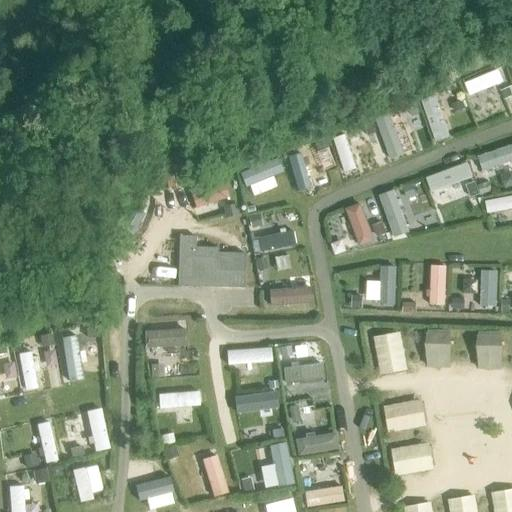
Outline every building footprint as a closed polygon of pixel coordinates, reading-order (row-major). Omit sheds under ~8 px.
[(500,69),(465,79),(469,93),(504,83),(500,69)] [(507,88),(500,91),(504,100),(511,97),(507,88)] [(422,98),(435,141),(452,136),(438,93),(422,98)] [(461,102),(452,105),(455,113),(464,110),(461,102)] [(392,159),(407,153),(390,111),(375,117),(392,159)] [(371,124),(364,127),(367,137),(375,134),(371,124)] [(325,142),(314,146),(316,153),(328,148),(325,142)] [(482,169),(511,161),(511,143),(478,152),(482,169)] [(301,151),(288,155),(298,190),(311,186),(301,151)] [(276,185),(272,176),(284,171),(278,156),(241,171),(252,196),(276,185)] [(474,182),(466,185),(470,197),(479,194),(474,182)] [(488,182),(477,186),(480,194),(491,190),(488,182)] [(410,184),(403,187),(407,199),(415,196),(410,184)] [(393,236),(409,231),(395,188),(379,193),(393,236)] [(511,195),(486,198),(487,210),(511,208),(511,195)] [(366,201),(349,205),(356,245),(373,241),(366,201)] [(233,205),(222,207),(224,219),(236,216),(233,205)] [(255,216),(248,218),(250,229),(258,227),(255,216)] [(381,223),(373,226),(377,237),(385,234),(381,223)] [(294,230),(259,236),(262,252),(297,247),(294,230)] [(194,238),(178,237),(176,287),(242,289),(243,255),(217,254),(217,249),(194,248),(194,238)] [(264,259),(255,261),(257,272),(266,270),(264,259)] [(432,263),(431,304),(447,304),(448,264),(432,263)] [(397,304),(398,265),(382,264),(381,303),(397,304)] [(498,306),(499,269),(482,268),(481,306),(498,306)] [(269,287),(269,304),(312,303),(312,286),(269,287)] [(351,296),(350,308),(358,308),(359,296),(351,296)] [(462,299),(452,299),(452,310),(462,310),(462,299)] [(403,303),(403,312),(415,312),(415,303),(403,303)] [(186,327),(144,328),(145,347),(187,346),(186,327)] [(450,366),(452,329),(428,327),(426,365),(450,366)] [(63,381),(82,379),(77,328),(59,330),(63,381)] [(400,330),(373,336),(381,374),(408,368),(400,330)] [(502,367),(503,331),(479,330),(478,366),(502,367)] [(51,336),(39,338),(40,346),(52,344),(51,336)] [(272,362),(272,347),(227,348),(227,363),(272,362)] [(290,347),(280,348),(281,358),(291,357),(290,347)] [(16,354),(28,390),(43,384),(31,349),(16,354)] [(162,366),(150,366),(151,378),(163,377),(162,366)] [(278,381),(268,383),(269,390),(279,388),(278,381)] [(159,407),(200,405),(200,390),(158,391),(159,407)] [(261,394),(264,428),(280,427),(277,393),(261,394)] [(386,401),(387,429),(423,428),(422,400),(386,401)] [(103,407),(88,410),(96,450),(110,447),(103,407)] [(296,407),(288,409),(291,424),(299,423),(296,407)] [(52,419),(38,421),(44,462),(58,460),(52,419)] [(281,430),(270,432),(272,440),(282,438),(281,430)] [(337,430),(294,438),(297,455),(341,447),(337,430)] [(171,435),(160,437),(162,446),(173,444),(171,435)] [(288,441),(270,443),(274,485),(292,483),(288,441)] [(392,448),(396,474),(435,468),(430,441),(392,448)] [(173,447),(163,452),(167,461),(177,457),(173,447)] [(81,448),(69,450),(71,459),(83,456),(81,448)] [(218,453),(202,457),(213,496),(229,492),(218,453)] [(35,457),(23,460),(26,470),(37,467),(35,457)] [(308,462),(298,464),(299,475),(310,473),(308,462)] [(92,490),(103,488),(98,463),(73,469),(80,501),(94,498),(92,490)] [(57,467),(49,470),(52,477),(59,475),(57,467)] [(45,470),(32,473),(34,484),(47,481),(45,470)] [(138,499),(147,498),(148,507),(174,503),(171,477),(136,481),(138,499)] [(250,479),(240,482),(243,494),(253,492),(250,479)] [(10,511),(37,511),(37,503),(24,503),(24,484),(10,484),(10,511)] [(305,488),(306,505),(345,502),(344,485),(305,488)] [(511,511),(511,487),(492,491),(495,511),(511,511)] [(478,511),(475,493),(448,498),(450,511),(478,511)] [(264,504),(266,511),(296,511),(292,496),(264,504)] [(434,511),(434,502),(407,504),(407,511),(434,511)]
